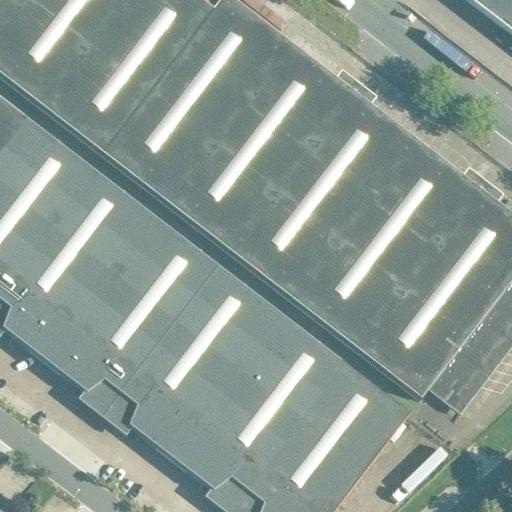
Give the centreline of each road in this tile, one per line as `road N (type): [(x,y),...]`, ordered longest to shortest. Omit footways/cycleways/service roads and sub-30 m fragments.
road 1 (unclassified): [(511,129),(344,0)]
road 2 (unclassified): [(120,511),(0,416)]
